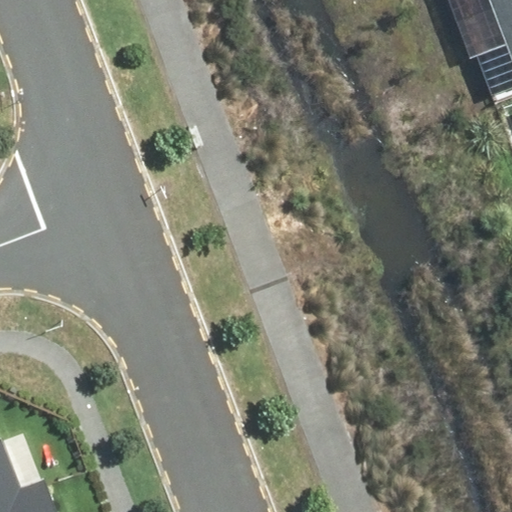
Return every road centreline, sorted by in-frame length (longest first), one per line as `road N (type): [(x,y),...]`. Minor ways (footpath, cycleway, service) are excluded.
road 1 (residential): [(216,511),(102,212)]
road 2 (residential): [(102,212),(25,0)]
